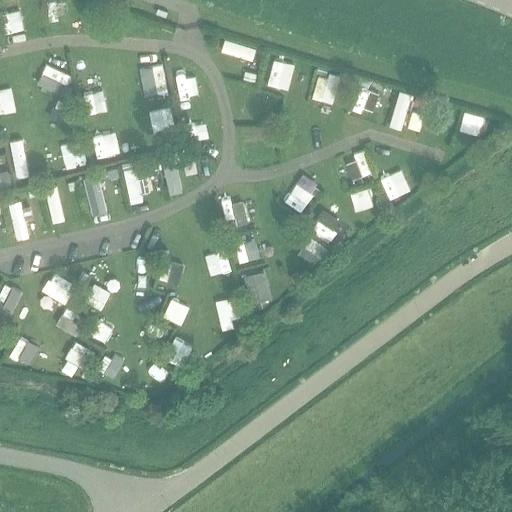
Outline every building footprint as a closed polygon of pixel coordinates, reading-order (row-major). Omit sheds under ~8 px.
[(17,0),(20,16),(40,13),(37,0),(17,0)] [(67,0),(68,12),(84,12),(83,0),(67,0)] [(0,20),(9,19),(5,3),(0,4),(0,20)] [(271,43),(275,29),(243,19),(239,34),(271,43)] [(62,45),(51,78),(61,81),(65,69),(81,74),(88,54),(62,45)] [(319,65),(317,72),(326,75),(328,67),(319,65)] [(246,70),(244,80),(255,82),(257,72),(246,70)] [(10,72),(11,90),(32,89),(30,71),(10,72)] [(371,93),(381,96),(387,73),(377,71),(371,93)] [(360,78),(358,84),(368,87),(369,81),(360,78)] [(282,100),(288,85),(274,80),(269,95),(282,100)] [(65,86),(61,94),(68,98),(72,90),(65,86)] [(167,97),(172,115),(196,108),(192,91),(167,97)] [(451,93),(447,101),(468,110),(472,101),(451,93)] [(417,94),(414,104),(426,107),(429,98),(417,94)] [(479,112),(492,113),(493,95),(479,94),(479,112)] [(266,112),(265,131),(289,132),(290,113),(266,112)] [(9,116),(0,118),(0,126),(11,125),(9,116)] [(26,123),(36,159),(48,156),(39,120),(26,123)] [(78,125),(82,151),(101,149),(98,123),(78,125)] [(0,128),(0,138),(16,134),(14,126),(0,128)] [(0,144),(0,154),(14,152),(12,142),(0,144)] [(420,150),(399,159),(409,181),(429,171),(420,150)] [(193,153),(186,154),(187,162),(194,161),(193,153)] [(156,155),(146,157),(148,166),(158,164),(156,155)] [(133,160),(122,163),(124,169),(135,167),(133,160)] [(118,167),(107,169),(108,178),(120,176),(118,167)] [(369,172),(373,190),(391,187),(387,168),(369,172)] [(9,169),(0,171),(0,176),(2,185),(11,183),(9,169)] [(130,171),(130,192),(139,192),(139,171),(130,171)] [(361,176),(354,179),(356,186),(364,182),(361,176)] [(37,177),(27,179),(29,186),(38,184),(37,177)] [(77,181),(68,183),(70,191),(79,188),(77,181)] [(316,186),(311,192),(316,195),(321,189),(316,186)] [(37,189),(29,191),(30,197),(39,195),(37,189)] [(381,198),(376,201),(379,207),(384,204),(381,198)] [(214,208),(219,230),(242,225),(240,217),(233,218),(230,205),(214,208)] [(278,223),(257,225),(259,240),(280,238),(278,223)] [(230,244),(233,264),(249,262),(246,241),(230,244)] [(161,246),(157,254),(166,258),(169,249),(161,246)] [(177,262),(208,267),(210,250),(180,246),(177,262)] [(82,270),(79,276),(85,280),(89,274),(82,270)] [(298,272),(290,277),(294,283),(301,278),(298,272)] [(119,299),(110,319),(122,325),(132,304),(119,299)] [(74,315),(69,329),(80,333),(85,319),(74,315)] [(23,341),(31,346),(43,326),(35,321),(23,341)] [(90,324),(81,341),(96,348),(104,331),(90,324)] [(175,335),(165,356),(180,362),(190,342),(175,335)] [(95,371),(91,379),(97,383),(101,374),(95,371)]
